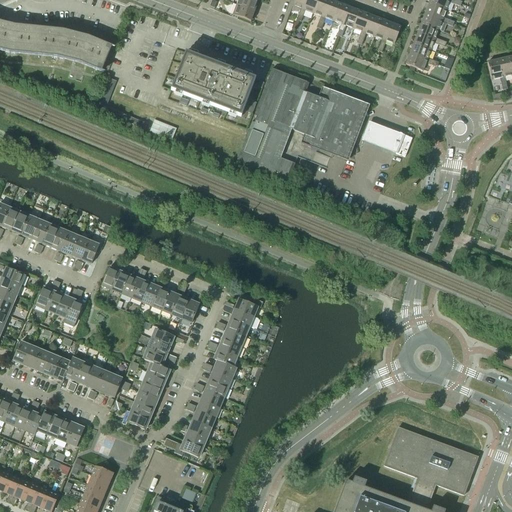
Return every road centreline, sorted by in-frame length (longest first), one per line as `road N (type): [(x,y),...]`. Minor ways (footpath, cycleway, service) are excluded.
road 1 (residential): [(150,442),(169,428),(222,298),(107,249),(92,286),(0,248)]
road 2 (tertiary): [(427,109),(263,44)]
road 3 (residential): [(252,511),(277,458),(362,391)]
road 4 (residential): [(150,442),(61,396),(46,399),(0,380)]
road 5 (tertiary): [(263,44),(146,0)]
